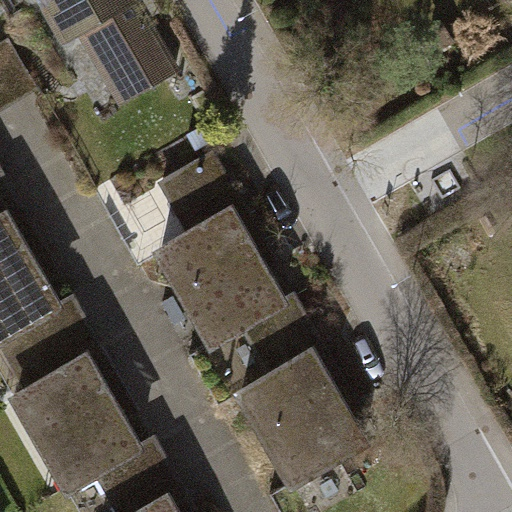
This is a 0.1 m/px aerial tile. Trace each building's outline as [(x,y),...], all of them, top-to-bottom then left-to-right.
[(134,0),(53,0),(115,113),(178,79),(134,0)] [(15,209),(0,217),(0,342),(68,305),(15,209)] [(240,216),(172,254),(225,350),(294,312),(240,216)] [(277,375),(330,340),(308,307),(255,341),(277,375)] [(323,350),(249,391),(303,486),(376,445),(323,350)] [(97,363),(26,398),(72,493),(143,458),(97,363)] [(176,511),(171,502),(154,511),(176,511)]
